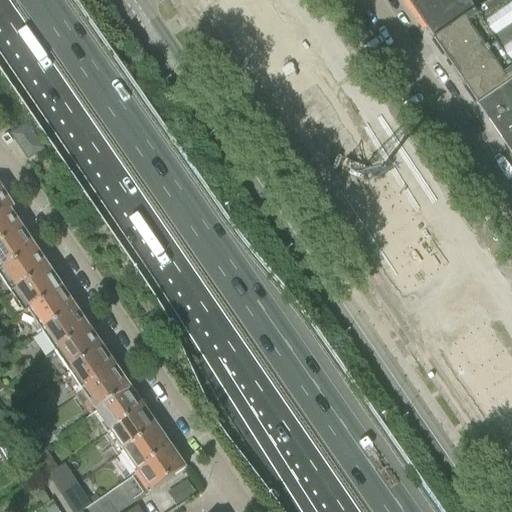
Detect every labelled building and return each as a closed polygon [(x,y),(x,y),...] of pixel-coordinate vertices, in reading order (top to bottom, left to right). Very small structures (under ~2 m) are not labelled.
[(220,0),(215,3),(392,301),(426,281),(258,0),(220,0)] [(403,0),(424,30),(425,29),(426,31),(425,32),(432,42),(433,41),(492,0),(403,0)] [(511,84),(511,0),(492,0),(433,41),(478,107),(511,84)] [(511,84),(478,107),(511,156),(511,84)] [(13,135),(28,157),(40,149),(25,127),(13,135)] [(0,218),(12,211),(0,194),(0,193),(0,218)] [(0,246),(22,231),(17,224),(18,221),(12,211),(0,218),(0,246)] [(22,231),(0,246),(0,274),(36,251),(30,244),(32,241),(26,232),(23,232),(22,231)] [(36,251),(0,274),(0,275),(13,296),(49,272),(44,263),(45,261),(39,252),(36,252),(36,251)] [(49,272),(13,296),(26,316),(29,314),(62,291),(57,283),(58,280),(52,272),(49,272)] [(62,291),(29,314),(42,333),(76,311),(70,303),(72,300),(65,291),(62,291)] [(76,311),(42,333),(56,354),(90,331),(84,323),(85,320),(79,311),(76,311)] [(511,377),(481,326),(448,345),(511,453),(511,377)] [(70,373),(103,350),(97,343),(99,340),(93,331),(90,331),(56,354),(70,373)] [(103,350),(70,373),(83,393),(116,370),(111,362),(112,360),(106,351),(103,351),(103,350)] [(116,370),(83,393),(97,413),(130,390),(125,382),(126,379),(120,370),(117,371),(116,370)] [(130,390),(97,413),(111,434),(144,411),(130,390)] [(144,411),(111,434),(125,453),(158,430),(144,411)] [(158,430),(125,453),(138,472),(171,450),(158,430)] [(58,468),(45,448),(35,454),(48,474),(58,468)] [(171,450),(138,472),(151,492),(185,470),(171,450)] [(58,468),(48,474),(46,476),(61,497),(72,489),(58,468)] [(78,486),(72,489),(61,497),(70,511),(79,511),(81,511),(90,505),(87,500),(78,486)] [(96,495),(87,500),(90,505),(99,499),(96,495)]
